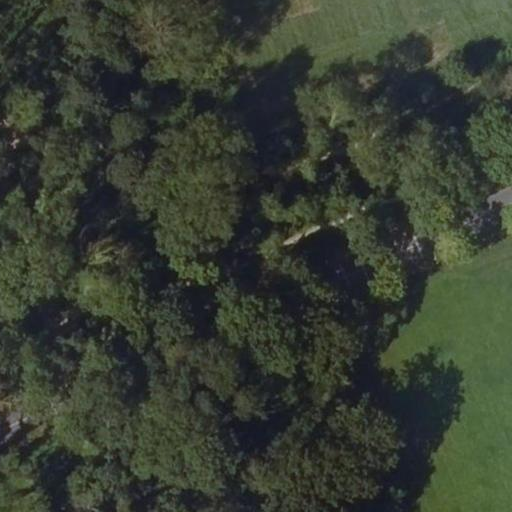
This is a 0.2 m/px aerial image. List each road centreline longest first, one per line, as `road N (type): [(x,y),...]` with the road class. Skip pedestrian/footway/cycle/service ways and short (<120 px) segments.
road 1 (secondary): [(511,200),(0,418)]
road 2 (unknown): [(0,200),(166,156)]
